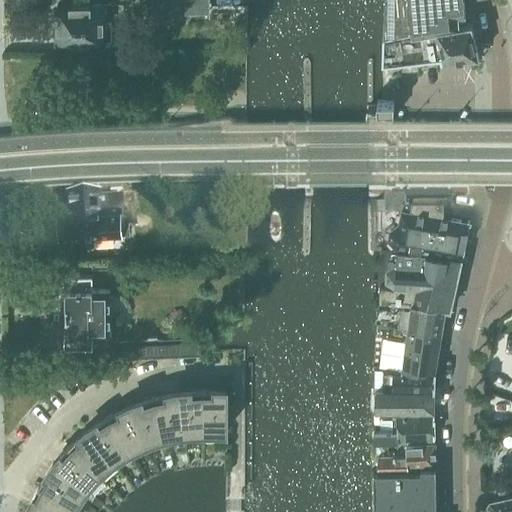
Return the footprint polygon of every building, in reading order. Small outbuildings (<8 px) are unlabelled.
[(187,0),(148,0),(149,13),(188,13),(187,0)] [(385,0),(383,66),(480,55),(472,22),(469,22),(468,19),(458,20),(457,11),(463,10),(463,11),(465,11),(464,0),(385,0)] [(72,3),(58,3),(59,39),(115,39),(114,12),(124,12),(124,3),(91,3),(91,2),(72,2),(72,3)] [(302,121),(310,121),(311,61),(310,59),(307,57),(304,58),(303,61),(302,121)] [(367,106),(367,122),(390,122),(390,110),(395,110),(395,100),(377,100),(377,106),(367,106)] [(310,122),(302,122),(303,191),(311,191),(310,122)] [(368,189),(389,189),(391,189),(391,187),(407,187),(468,187),(468,177),(470,177),(470,135),(468,135),(468,126),(390,126),(390,122),(367,122),(368,189)] [(245,127),(225,127),(224,136),(222,136),(222,177),(224,177),(224,192),(233,192),(235,187),(245,187),(245,127)] [(391,189),(389,189),(386,206),(402,209),(399,222),(398,222),(391,228),(389,237),(397,245),(462,256),(470,220),(451,217),(451,193),(407,193),(407,187),(391,187),(391,189)] [(63,214),(60,214),(61,236),(71,235),(73,262),(83,261),(81,235),(84,235),(84,237),(96,236),(96,244),(114,243),(114,233),(122,232),(122,231),(130,231),(128,211),(123,211),(121,188),(117,189),(98,190),(98,189),(68,191),(69,206),(70,213),(63,214)] [(311,191),(303,191),(303,249),(304,252),(307,253),(310,252),(311,250),(311,191)] [(381,299),(392,299),(394,299),(446,307),(451,308),(462,257),(428,253),(428,251),(382,248),(381,280),(381,299)] [(68,347),(93,347),(93,333),(110,333),(110,288),(93,288),(93,273),(68,273),(65,276),(65,286),(68,289),(68,331),(65,334),(65,344),(68,347)] [(392,299),(389,323),(442,332),(446,307),(394,299),(392,299)] [(442,332),(389,323),(378,321),(378,334),(407,338),(403,369),(435,369),(442,332)] [(120,341),(121,357),(209,352),(208,336),(120,341)] [(385,379),(385,388),(435,388),(436,370),(395,370),(395,379),(385,379)] [(204,388),(180,390),(185,431),(205,430),(204,388)] [(227,388),(204,388),(205,430),(227,430),(227,388)] [(377,410),(435,409),(435,388),(385,388),(377,388),(377,410)] [(180,390),(155,394),(166,435),(185,431),(180,390)] [(155,394),(132,403),(148,441),(166,435),(155,394)] [(132,403),(109,414),(130,450),(148,441),(132,403)] [(374,441),(412,439),(435,438),(435,413),(398,416),(398,418),(394,418),(394,431),(375,431),(374,441)] [(109,414),(89,427),(114,461),(130,450),(109,414)] [(89,427),(70,444),(99,473),(114,461),(89,427)] [(379,454),(380,471),(418,470),(418,466),(436,465),(435,438),(412,439),(413,443),(407,443),(407,454),(398,454),(398,453),(397,452),(395,452),(393,453),(393,454),(379,454)] [(70,444),(53,463),(87,488),(99,473),(70,444)] [(53,463),(40,484),(76,504),(87,488),(53,463)] [(437,511),(436,465),(418,466),(418,470),(380,471),(374,471),(374,511),(437,511)] [(40,484),(29,506),(43,511),(72,511),(76,504),(40,484)] [(511,511),(511,496),(490,501),(488,504),(489,511),(511,511)]
